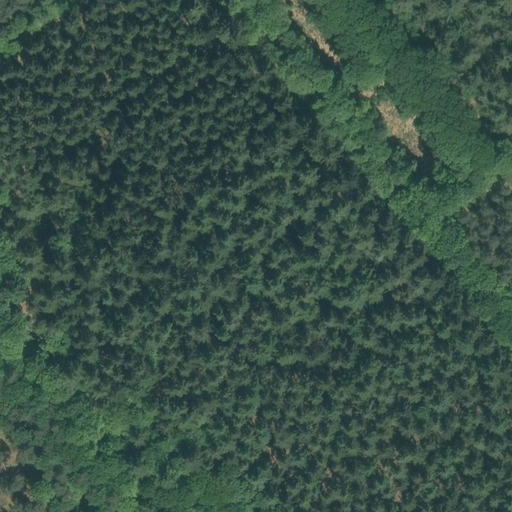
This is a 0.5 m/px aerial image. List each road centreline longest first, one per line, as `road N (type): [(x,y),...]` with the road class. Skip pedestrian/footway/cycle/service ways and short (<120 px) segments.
road 1 (track): [(511,322),(235,0)]
road 2 (track): [(149,511),(0,319)]
